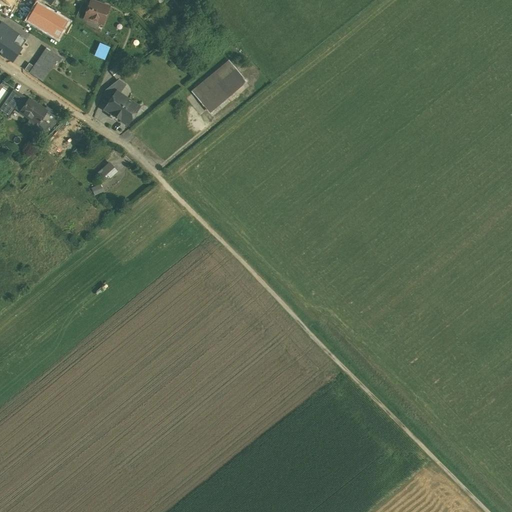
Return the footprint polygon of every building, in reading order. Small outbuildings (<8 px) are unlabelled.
[(36,0),(24,22),(59,42),(72,21),(36,0)] [(17,7),(7,2),(1,14),(8,18),(11,19),(17,7)] [(108,9),(90,2),(85,16),(87,20),(92,22),(93,21),(101,24),(103,23),(108,9)] [(26,41),(1,24),(0,25),(0,52),(12,61),(26,41)] [(99,43),(93,56),(105,61),(109,48),(99,43)] [(47,49),(35,67),(38,69),(47,75),(59,57),(47,49)] [(229,59),(192,89),(211,112),(248,81),(229,59)] [(34,67),(29,64),(24,70),(33,76),(38,69),(35,67),(34,67)] [(118,64),(109,71),(117,80),(126,73),(118,64)] [(47,75),(38,69),(33,76),(42,82),(47,75)] [(118,80),(104,91),(102,96),(110,101),(116,92),(120,94),(126,85),(118,80)] [(22,99),(12,92),(5,102),(14,109),(22,99)] [(120,94),(116,92),(110,101),(104,110),(112,116),(113,116),(118,119),(118,120),(126,126),(138,107),(120,94)] [(46,111),(28,99),(19,112),(29,120),(37,125),(47,112),(46,111)] [(47,112),(37,125),(29,120),(29,121),(36,126),(32,131),(42,137),(49,127),(52,128),(60,116),(48,108),(46,111),(47,112)] [(10,154),(3,161),(11,168),(17,161),(10,154)] [(114,168),(106,175),(110,179),(117,172),(114,168)] [(92,188),(95,195),(105,191),(102,183),(92,188)]
